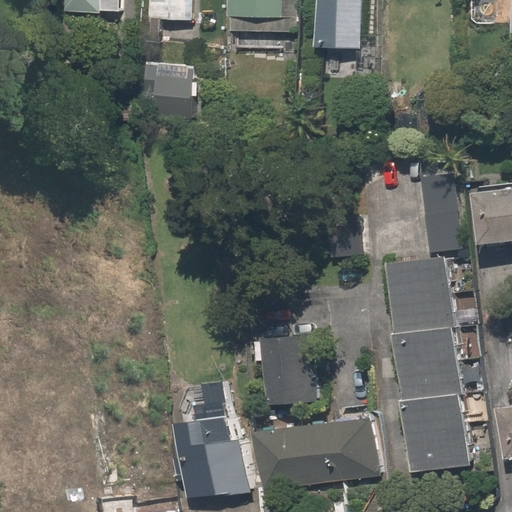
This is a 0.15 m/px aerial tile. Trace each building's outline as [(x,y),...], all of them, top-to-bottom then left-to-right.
[(149,0),(149,17),(192,19),(193,0),(149,0)] [(236,0),(236,12),(288,14),(289,0),(236,0)] [(365,0),(323,0),(321,46),(363,48),(365,0)] [(148,60),(147,95),(159,95),(158,117),(197,118),(199,63),(148,60)] [(466,117),(481,117),(482,103),(467,102),(466,117)] [(424,175),(432,252),(465,249),(457,172),(424,175)] [(511,186),(480,190),(485,240),(511,237),(511,186)] [(330,217),(334,256),(366,253),(362,214),(330,217)] [(398,259),(421,469),(476,463),(454,253),(398,259)] [(87,405),(97,483),(137,478),(138,490),(176,486),(165,395),(140,398),(126,287),(102,290),(111,357),(87,359),(92,404),(87,405)] [(272,404),(322,399),(314,333),(265,338),(272,404)] [(181,421),(191,496),(255,488),(247,436),(236,437),(228,378),(207,380),(210,402),(201,403),(203,418),(181,421)] [(511,403),(503,404),(508,457),(511,456),(511,403)] [(265,486),(383,474),(377,415),(259,428),(265,486)] [(23,509),(58,505),(58,500),(89,496),(81,432),(15,440),(23,509)] [(0,439),(0,511),(8,511),(4,439),(0,439)] [(141,511),(139,494),(96,498),(96,511),(141,511)]
